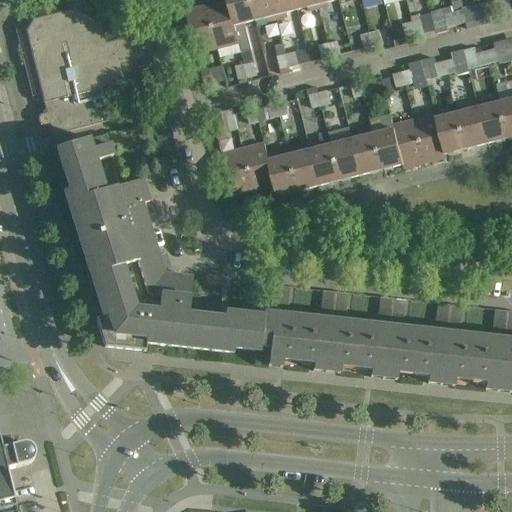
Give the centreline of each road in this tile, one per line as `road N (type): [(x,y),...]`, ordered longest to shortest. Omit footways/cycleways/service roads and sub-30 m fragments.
road 1 (residential): [(159,0),(225,233),(350,246)]
road 2 (tertiary): [(428,443),(230,419),(167,424),(134,440)]
road 3 (tertiary): [(153,476),(184,463),(224,462),(405,478)]
road 4 (tertiary): [(59,369),(0,147)]
road 5 (residential): [(350,246),(355,196),(511,157)]
road 6 (residential): [(350,246),(511,265)]
